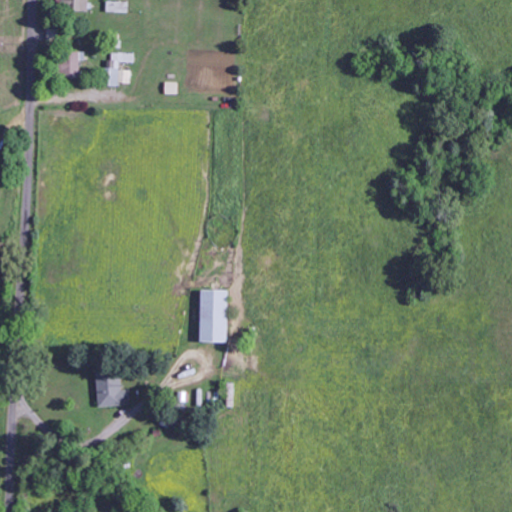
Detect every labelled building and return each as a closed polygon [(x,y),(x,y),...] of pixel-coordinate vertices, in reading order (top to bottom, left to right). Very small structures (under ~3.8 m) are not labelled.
[(89,0),(60,0),(60,4),(73,4),(72,12),(89,12),(89,0)] [(108,12),(128,13),(128,3),(108,2),(108,12)] [(60,29),(49,31),(51,41),(62,39),(60,29)] [(132,71),(121,70),(121,63),(136,63),(136,54),(110,53),(109,84),(132,85),(132,71)] [(83,61),(87,61),(87,54),(64,54),(64,78),(82,79),(83,61)] [(230,343),(231,290),(204,290),(203,342),(230,343)] [(133,405),(132,390),(124,391),(122,367),(98,369),(101,408),(133,405)]
